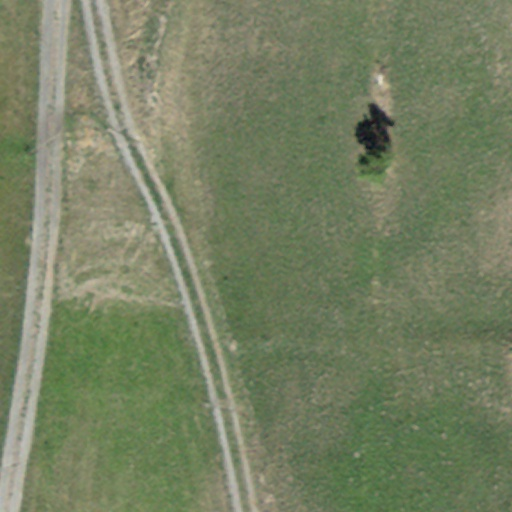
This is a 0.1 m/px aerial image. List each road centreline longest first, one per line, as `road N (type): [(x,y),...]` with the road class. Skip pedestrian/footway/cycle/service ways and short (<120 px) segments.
road 1 (track): [(239,511),(176,247),(121,143),(81,0)]
road 2 (track): [(63,0),(32,319),(2,511)]
